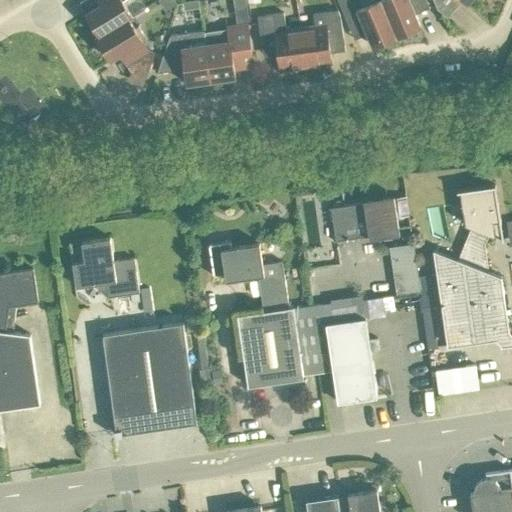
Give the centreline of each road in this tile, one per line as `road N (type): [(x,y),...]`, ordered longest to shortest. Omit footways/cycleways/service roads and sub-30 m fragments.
road 1 (residential): [(40,8),(111,114),(140,116),(325,87),(406,54),(480,45),(501,33),(511,9)]
road 2 (residential): [(418,435),(45,490)]
